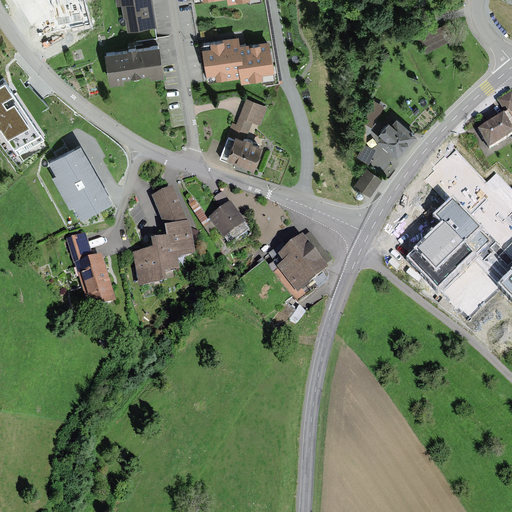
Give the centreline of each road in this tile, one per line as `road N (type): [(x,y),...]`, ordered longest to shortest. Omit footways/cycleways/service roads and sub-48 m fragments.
road 1 (tertiary): [(366,230),(329,316),(308,422),(303,511)]
road 2 (unclassified): [(0,16),(93,116),(187,165)]
road 3 (tertiary): [(511,62),(417,155),(366,230)]
road 4 (unclassified): [(187,165),(366,230)]
road 5 (residential): [(171,0),(194,148),(187,165)]
